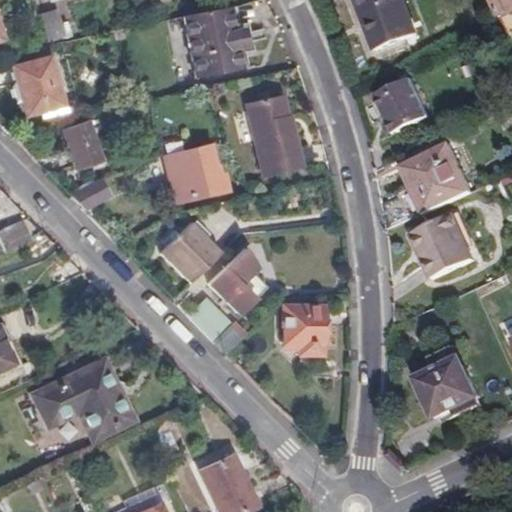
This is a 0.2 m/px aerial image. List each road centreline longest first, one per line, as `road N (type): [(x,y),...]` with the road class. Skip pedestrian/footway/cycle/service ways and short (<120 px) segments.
road 1 (residential): [(363,482),(372,362),(358,195),(321,68),(288,0)]
road 2 (residential): [(0,158),(333,494)]
road 3 (residential): [(384,502),(511,449)]
